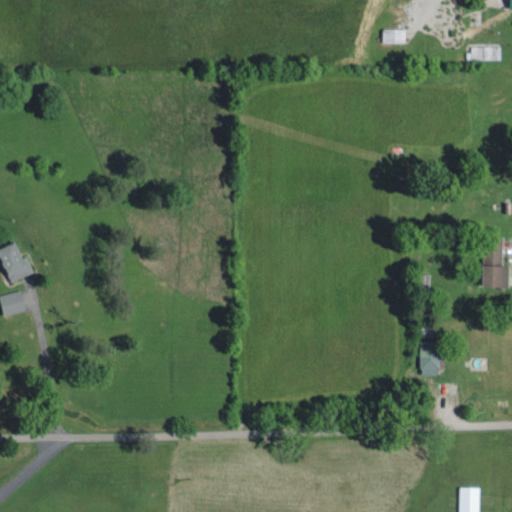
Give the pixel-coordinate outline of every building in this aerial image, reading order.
[(382,39),(405,40),(406,26),(382,26),(382,39)] [(0,251),(12,278),(31,269),(17,239),(0,246),(0,251)] [(510,263),(502,263),(502,249),(485,248),(483,283),(509,284),(510,263)] [(25,308),(21,288),(0,291),(0,295),(3,311),(25,308)] [(443,367),(443,338),(420,337),(419,367),(443,367)] [(478,511),(478,484),(458,484),(458,511),(478,511)]
